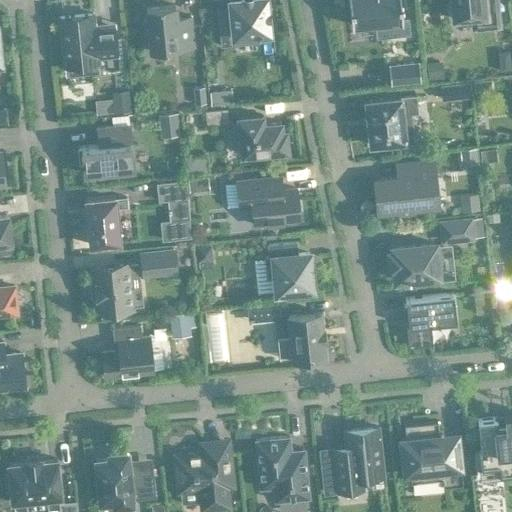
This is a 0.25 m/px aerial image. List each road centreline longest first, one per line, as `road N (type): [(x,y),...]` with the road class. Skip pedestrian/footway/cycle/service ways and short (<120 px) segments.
road 1 (residential): [(28,0),(76,402)]
road 2 (residential): [(312,0),(383,375)]
road 3 (residential): [(76,402),(383,375)]
road 4 (residential): [(383,375),(511,360)]
